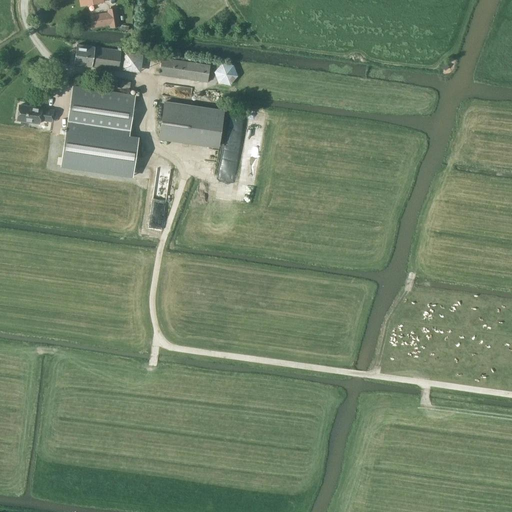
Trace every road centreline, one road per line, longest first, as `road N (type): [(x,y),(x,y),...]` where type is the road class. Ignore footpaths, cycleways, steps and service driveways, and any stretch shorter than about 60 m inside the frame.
road 1 (track): [(57,65),(147,82),(141,141),(187,172),(163,242),(152,365)]
road 2 (track): [(511,418),(419,406),(398,412),(377,439),(361,511)]
road 3 (track): [(157,336),(169,348),(353,374)]
road 4 (track): [(427,384),(372,377),(413,272)]
